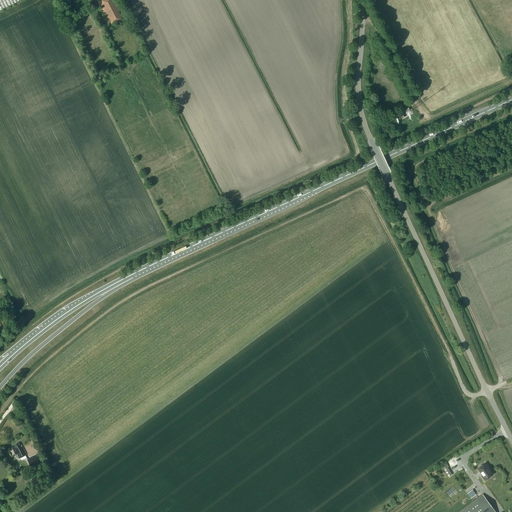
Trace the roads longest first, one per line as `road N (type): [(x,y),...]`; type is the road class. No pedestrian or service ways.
road 1 (unclassified): [(511,430),(360,114),(357,0)]
road 2 (trunk): [(143,269),(511,100)]
road 3 (track): [(360,16),(375,26),(427,116),(511,79)]
road 4 (trunk): [(0,389),(27,358),(143,269)]
